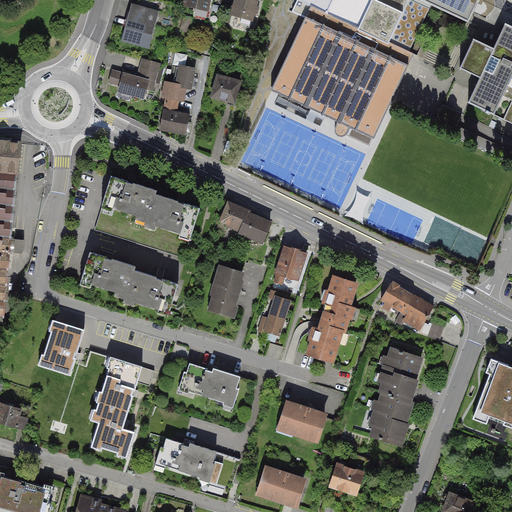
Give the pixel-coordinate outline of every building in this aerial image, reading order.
[(207,9),(209,0),(184,0),(184,4),(207,9)] [(257,2),(250,0),(236,0),(231,23),(251,29),(257,2)] [(298,0),(293,12),(307,18),(311,8),(409,54),(432,4),(423,0),(298,0)] [(423,0),(432,4),(469,22),(479,0),(423,0)] [(160,8),(131,1),(121,39),(150,47),(160,8)] [(409,54),(311,8),(307,18),(273,91),(340,122),(336,129),(336,131),(336,133),(337,134),(339,136),(340,136),(342,137),(344,136),(346,135),(350,126),(375,138),(413,56),(409,54)] [(473,39),(460,69),(480,78),(469,103),(511,123),(511,26),(506,23),(494,48),(473,39)] [(226,57),(219,55),(217,62),(224,64),(226,57)] [(139,79),(117,73),(114,85),(122,87),(120,92),(143,97),(145,89),(154,91),(160,65),(144,61),(139,79)] [(192,89),(195,69),(181,67),(177,85),(166,83),(164,95),(184,98),(186,88),(192,89)] [(241,81),(218,75),(212,96),(227,100),(226,104),(234,106),(241,81)] [(167,97),(161,129),(187,134),(190,114),(177,112),(179,99),(167,97)] [(0,305),(9,291),(26,144),(0,141),(0,305)] [(154,187),(113,175),(103,206),(144,219),(154,187)] [(195,200),(154,187),(144,219),(185,231),(195,200)] [(249,215),(227,205),(215,231),(237,241),(249,215)] [(271,225),(249,215),(237,241),(259,252),(271,225)] [(450,229),(442,248),(478,265),(486,246),(450,229)] [(310,252),(285,244),(275,277),(299,285),(310,252)] [(134,268),(85,252),(74,287),(123,302),(134,268)] [(233,313),(245,270),(217,261),(204,304),(233,313)] [(182,283),(134,268),(123,302),(172,317),(182,283)] [(362,285),(328,276),(306,355),(340,365),(362,285)] [(414,294),(392,282),(383,301),(386,302),(384,307),(390,310),(392,306),(403,312),(414,294)] [(276,300),(270,319),(264,317),(259,331),(265,333),(266,330),(279,335),(290,301),(277,297),(279,292),(272,290),(269,298),(276,300)] [(434,307),(414,294),(403,312),(407,315),(405,320),(420,329),(418,333),(440,341),(445,328),(433,324),(431,327),(424,323),(434,307)] [(73,373),(88,328),(49,315),(34,361),(73,373)] [(412,403),(424,360),(389,349),(376,393),(412,403)] [(110,355),(91,417),(122,427),(142,365),(110,355)] [(511,428),(511,361),(497,356),(475,415),(511,428)] [(247,381),(191,363),(181,393),(238,411),(247,381)] [(399,446),(412,403),(376,393),(363,436),(399,446)] [(330,415),(280,398),(269,428),(320,446),(330,415)] [(29,412),(0,402),(0,422),(24,430),(29,412)] [(135,432),(98,420),(91,442),(128,454),(135,432)] [(184,443),(167,438),(164,447),(161,446),(157,460),(167,463),(166,465),(201,476),(202,474),(212,477),(215,468),(227,472),(232,456),(194,444),(193,447),(184,445),(184,443)] [(335,462),(328,486),(361,496),(368,473),(335,462)] [(310,477),(266,463),(256,493),(300,507),(310,477)] [(42,511),(50,488),(0,474),(0,511),(42,511)] [(470,511),(475,502),(446,490),(438,510),(444,511),(470,511)] [(128,511),(130,508),(81,495),(76,511),(128,511)]
